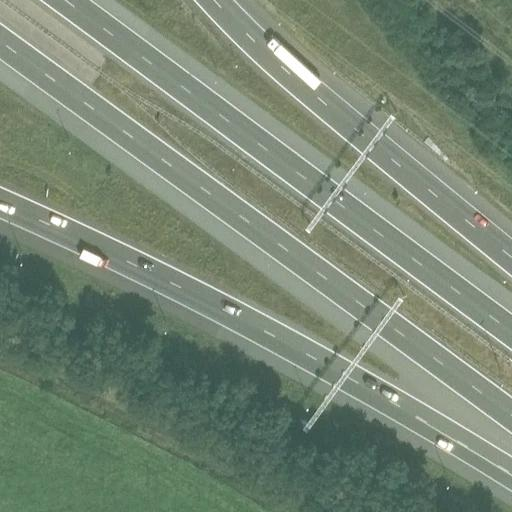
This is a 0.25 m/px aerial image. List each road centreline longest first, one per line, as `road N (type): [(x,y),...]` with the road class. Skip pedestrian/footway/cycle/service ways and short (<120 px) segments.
road 1 (motorway): [(0,43),(511,418)]
road 2 (motorway): [(0,204),(275,337),(511,477)]
road 3 (motorway): [(511,333),(59,0)]
road 4 (motorway): [(511,256),(298,82),(213,0)]
